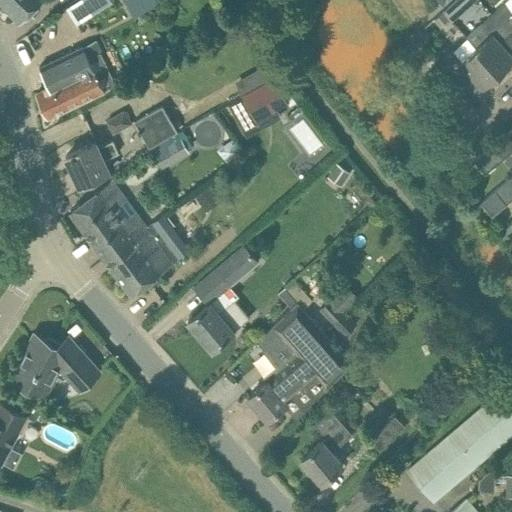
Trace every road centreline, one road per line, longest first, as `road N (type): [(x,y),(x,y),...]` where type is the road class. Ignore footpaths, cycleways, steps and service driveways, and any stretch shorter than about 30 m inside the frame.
road 1 (tertiary): [(285,511),(56,254)]
road 2 (tertiary): [(56,254),(12,86)]
